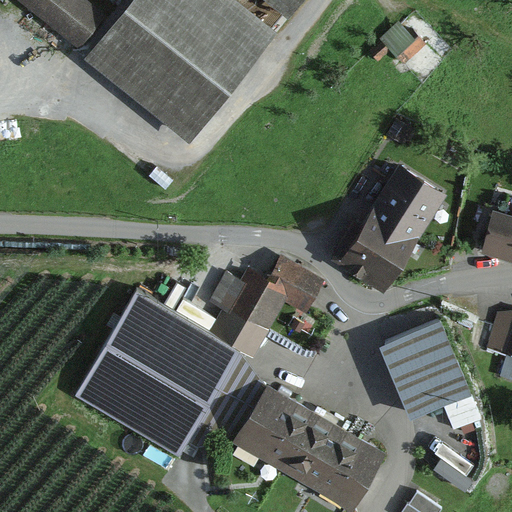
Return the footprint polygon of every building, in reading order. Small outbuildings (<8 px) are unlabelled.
[(28,0),(83,43),(109,10),(96,0),(28,0)] [(132,0),(95,46),(189,123),(268,28),(233,0),(132,0)] [(408,58),(428,41),(413,24),(393,41),(408,58)] [(415,235),(445,190),(401,161),(372,206),(415,235)] [(385,280),(415,235),(372,206),(342,252),(385,280)] [(511,250),(511,209),(500,206),(490,246),(511,250)] [(252,262),(245,276),(229,267),(213,298),(271,329),(286,299),(307,311),(327,275),(281,250),(269,270),(252,262)] [(270,378),(246,344),(142,284),(79,392),(183,453),(191,440),(200,446),(236,441),(361,508),(395,444),(270,378)] [(490,346),(506,351),(500,374),(511,376),(511,310),(500,308),(490,346)] [(476,387),(447,313),(385,337),(415,411),(476,387)] [(457,487),(472,469),(448,450),(434,468),(457,487)] [(418,490),(401,511),(439,511),(442,508),(418,490)]
